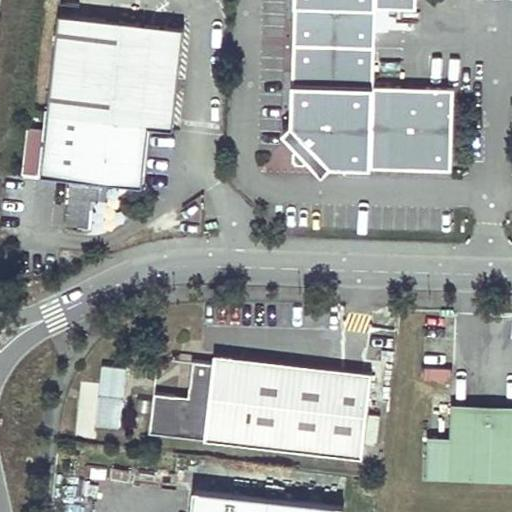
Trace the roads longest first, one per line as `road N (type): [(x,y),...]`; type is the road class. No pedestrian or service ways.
road 1 (unclassified): [(511,275),(194,266),(138,276),(0,339)]
road 2 (unknown): [(188,0),(202,41),(202,121),(232,267)]
road 3 (unknown): [(493,201),(490,0)]
